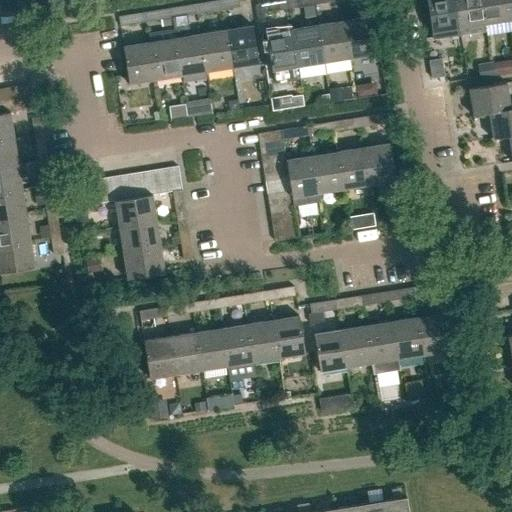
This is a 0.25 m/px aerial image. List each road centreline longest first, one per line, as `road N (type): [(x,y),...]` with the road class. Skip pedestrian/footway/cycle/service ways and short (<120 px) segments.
road 1 (residential): [(441,242),(359,258),(325,252),(243,263),(222,130),(97,148),(81,47),(0,60)]
road 2 (residential): [(441,242),(399,0)]
